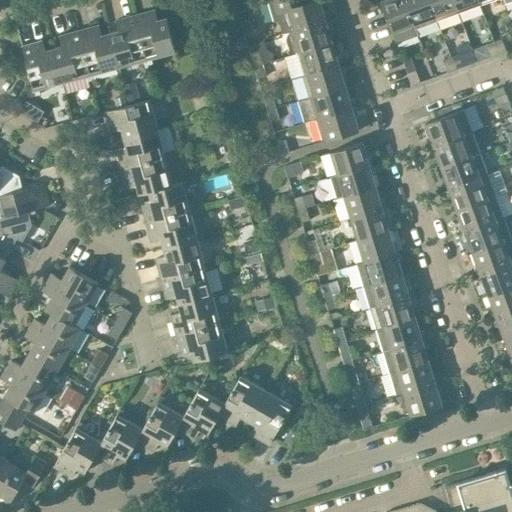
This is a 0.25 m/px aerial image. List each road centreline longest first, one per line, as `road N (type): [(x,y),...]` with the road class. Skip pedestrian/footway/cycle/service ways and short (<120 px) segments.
road 1 (residential): [(486,425),(258,490),(223,468),(80,511)]
road 2 (residential): [(486,425),(389,106)]
road 3 (residential): [(154,366),(125,252),(60,224)]
road 4 (residential): [(60,224),(72,202),(54,139),(0,109)]
road 5 (residential): [(0,340),(60,224)]
road 6 (residential): [(389,106),(511,69)]
